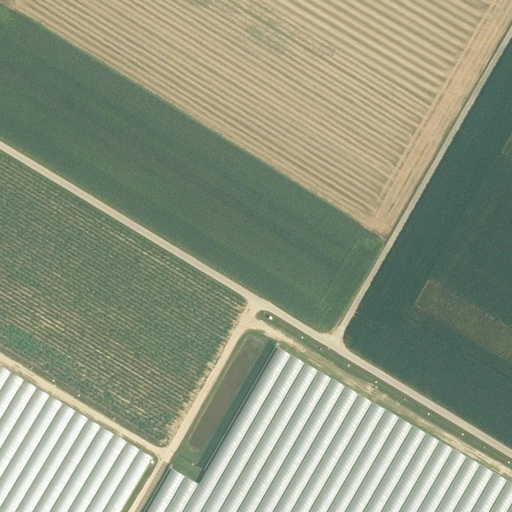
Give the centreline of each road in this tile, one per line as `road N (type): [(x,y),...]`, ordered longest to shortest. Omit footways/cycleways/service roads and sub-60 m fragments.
road 1 (track): [(0,147),(332,345)]
road 2 (track): [(332,345),(511,33)]
road 3 (track): [(132,511),(258,301)]
road 4 (track): [(332,345),(511,454)]
